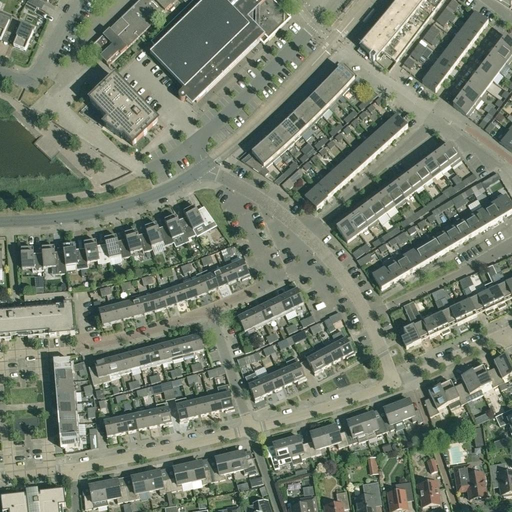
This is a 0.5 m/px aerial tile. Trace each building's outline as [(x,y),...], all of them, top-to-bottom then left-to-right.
[(141,0),(91,49),(109,67),(178,0),(141,0)] [(157,49),(156,49),(150,55),(184,90),(180,94),(179,95),(178,96),(178,97),(178,98),(179,99),(179,100),(180,100),(180,101),(181,101),(182,101),(183,101),(184,101),(185,101),(186,100),(190,96),(196,103),(260,42),(264,46),(291,20),(271,0),(194,0),(157,36),(163,43),(157,49)] [(356,3),(353,0),(342,13),(345,16),(356,3)] [(383,54),(396,64),(444,0),(399,0),(391,11),(385,18),(373,33),(360,48),(376,62),(383,54)] [(452,2),(447,8),(454,13),(459,7),(452,2)] [(28,3),(27,3),(24,8),(35,15),(38,9),(31,5),(28,3)] [(441,16),(448,22),(453,16),(445,10),(441,16)] [(375,13),(373,11),(362,24),(365,26),(375,13)] [(468,23),(481,33),(488,24),(475,14),(468,23)] [(444,28),(448,22),(441,16),(436,22),(444,28)] [(0,18),(0,41),(1,42),(5,34),(12,37),(17,26),(19,21),(11,17),(9,22),(0,18)] [(475,42),(481,33),(468,23),(462,32),(475,42)] [(17,26),(12,37),(10,42),(15,44),(13,47),(25,52),(29,44),(30,45),(32,40),(31,39),(36,28),(29,25),(27,30),(22,28),(17,26)] [(428,33),(435,39),(440,33),(432,27),(428,33)] [(468,50),(475,42),(462,32),(455,40),(468,50)] [(439,42),(435,39),(428,33),(423,39),(435,48),(439,42)] [(151,43),(156,49),(157,49),(163,43),(157,36),(151,43)] [(499,47),(511,56),(511,42),(506,38),(499,47)] [(462,59),(468,50),(455,40),(449,49),(462,59)] [(427,50),(425,49),(427,46),(421,42),(415,51),(422,56),(427,50)] [(507,67),(511,60),(511,56),(499,47),(492,55),(507,67)] [(455,68),(462,59),(449,49),(442,58),(455,68)] [(417,62),(422,56),(415,51),(410,57),(417,62)] [(507,67),(492,55),(486,64),(499,74),(505,66),(507,67)] [(449,76),(455,68),(442,58),(435,66),(449,76)] [(408,59),(404,65),(410,70),(415,64),(408,59)] [(492,82),(499,74),(486,64),(479,72),(492,82)] [(442,85),(449,76),(435,66),(429,75),(442,85)] [(341,69),(334,76),(349,90),(353,93),(360,86),(341,69)] [(486,91),(492,82),(479,72),(473,81),(486,91)] [(435,94),(442,85),(429,75),(422,84),(435,94)] [(343,97),(349,90),(334,76),(328,83),(343,97)] [(124,137),(133,147),(145,135),(158,123),(115,78),(101,92),(90,102),(109,122),(104,126),(103,126),(122,140),(123,139),(122,138),(124,137)] [(480,99),(486,91),(473,81),(466,90),(481,101),(480,99)] [(336,104),(343,97),(328,83),(321,90),(336,104)] [(329,111),(336,104),(321,90),(315,96),(329,111)] [(476,108),(481,101),(466,90),(460,98),(475,110),(475,109),(473,108),(474,106),(476,108)] [(367,107),(372,102),(377,98),(374,94),(364,103),(367,107)] [(322,118),(329,111),(315,96),(308,103),(322,118)] [(468,119),(475,110),(460,98),(453,107),(468,119)] [(315,125),(322,118),(308,103),(301,110),(315,125)] [(362,112),(367,107),(364,103),(358,108),(362,112)] [(490,121),(492,117),(496,112),(492,109),(486,118),(490,121)] [(309,131),(315,125),(301,110),(294,116),(309,131)] [(349,117),(352,120),(357,115),(354,112),(349,117)] [(503,117),(499,114),(495,119),(501,124),(505,119),(503,117)] [(301,138),(309,131),(294,116),(287,123),(301,138)] [(388,124),(399,136),(408,129),(397,116),(388,124)] [(347,125),(352,120),(349,117),(344,121),(347,125)] [(294,145),(301,138),(287,123),(280,129),(294,145)] [(391,144),(399,136),(388,124),(380,131),(391,144)] [(334,130),(337,133),(343,129),(340,125),(334,130)] [(491,125),(485,132),(489,135),(495,128),(491,125)] [(287,151),(294,145),(280,129),(273,136),(287,151)] [(332,138),(337,133),(334,130),(329,134),(332,138)] [(383,151),(391,144),(380,131),(372,138),(383,151)] [(511,153),(511,134),(508,131),(499,143),(511,153)] [(280,158),(287,151),(273,136),(266,142),(280,158)] [(320,143),(323,146),(328,142),(325,138),(320,143)] [(375,158),(383,151),(372,138),(364,146),(375,158)] [(273,164),(280,158),(266,142),(259,149),(273,164)] [(318,151),(323,146),(320,143),(314,148),(318,151)] [(367,165),(375,158),(364,146),(356,153),(367,165)] [(440,153),(452,169),(462,162),(449,146),(440,153)] [(266,170),(273,164),(259,149),(252,155),(254,158),(249,162),(247,158),(242,163),(265,178),(269,174),(266,170)] [(305,156),(308,159),(313,155),(310,151),(305,156)] [(359,172),(367,165),(356,153),(348,160),(359,172)] [(452,169),(440,153),(431,160),(441,174),(450,167),(452,169)] [(303,164),(308,159),(305,156),(300,161),(303,164)] [(351,180),(359,172),(348,160),(340,167),(351,180)] [(432,181),(441,174),(431,160),(422,167),(432,181)] [(290,169),(293,173),(299,168),(296,164),(290,169)] [(343,187),(351,180),(340,167),(332,174),(343,187)] [(423,188),(432,181),(422,167),(413,173),(423,188)] [(288,177),(293,173),(290,169),(288,172),(285,174),(288,177)] [(414,194),(423,188),(413,173),(403,180),(414,194)] [(335,194),(343,187),(332,174),(324,182),(335,194)] [(476,179),(474,175),(468,179),(470,183),(476,179)] [(286,179),(283,176),(275,183),(279,186),(286,179)] [(457,176),(451,181),(456,187),(462,183),(457,176)] [(405,201),(414,194),(403,180),(394,187),(406,203),(407,203),(405,201)] [(287,193),(287,192),(294,186),(289,181),(282,187),(286,192),(287,193)] [(487,181),(481,184),(484,190),(490,186),(487,181)] [(327,201),(335,194),(324,182),(316,189),(315,187),(314,187),(328,202),(327,201)] [(462,183),(457,187),(459,191),(465,187),(462,183)] [(317,212),(328,202),(314,187),(303,197),(317,212)] [(397,210),(406,203),(394,187),(385,194),(397,210)] [(453,189),(447,193),(450,197),(456,193),(453,189)] [(397,210),(385,194),(376,201),(387,215),(395,208),(397,210)] [(444,196),(438,200),(440,204),(446,200),(444,196)] [(492,203),(502,220),(511,214),(511,207),(506,197),(493,205),(492,203)] [(378,221),(387,215),(376,201),(367,207),(379,224),(379,223),(378,221)] [(434,202),(428,206),(431,210),(437,206),(434,202)] [(492,226),(502,220),(492,203),(482,209),(492,226)] [(193,231),(204,225),(205,228),(214,223),(205,210),(198,214),(194,207),(190,209),(190,208),(186,210),(187,211),(183,213),(187,221),(193,231)] [(370,230),(379,224),(367,207),(358,214),(370,230)] [(425,208),(419,212),(422,216),(427,212),(425,208)] [(482,232),(492,226),(482,209),(472,214),(482,232)] [(369,231),(370,230),(358,214),(349,221),(359,235),(368,229),(369,231)] [(473,238),(482,232),(472,214),(462,220),(473,238)] [(409,225),(412,223),(418,219),(415,215),(406,221),(409,225)] [(187,221),(179,224),(176,217),(172,218),(171,217),(167,218),(168,220),(164,222),(168,229),(172,240),(182,236),(184,242),(196,237),(193,231),(187,221)] [(463,243),(473,238),(462,220),(453,226),(463,243)] [(347,244),(359,235),(349,221),(337,230),(347,244)] [(403,229),(409,225),(406,221),(400,225),(403,229)] [(168,229),(159,232),(156,225),(155,225),(154,223),(146,226),(146,228),(145,229),(147,237),(152,248),(163,244),(165,248),(174,244),(172,240),(168,229)] [(453,249),(463,243),(453,226),(452,226),(453,228),(444,234),(453,249)] [(139,239),(136,231),(133,233),(132,231),(128,232),(129,234),(125,235),(127,243),(130,255),(131,254),(142,251),(143,254),(153,251),(152,248),(147,237),(139,239)] [(443,255),(453,249),(444,234),(435,240),(433,238),(443,255)] [(118,245),(116,237),(112,238),(112,236),(108,237),(108,239),(104,240),(106,248),(110,264),(111,267),(121,264),(122,262),(122,260),(132,258),(131,254),(130,255),(127,243),(118,245)] [(433,261),(443,255),(433,238),(423,244),(433,261)] [(97,250),(96,242),(92,243),(92,241),(87,242),(88,243),(84,244),(85,252),(87,264),(88,264),(98,262),(98,266),(110,264),(106,248),(97,250)] [(76,253),(75,245),(71,246),(71,244),(67,245),(67,247),(63,247),(64,255),(66,267),(78,266),(79,271),(89,270),(88,264),(87,264),(85,252),(76,253)] [(424,267),(433,261),(423,244),(413,249),(424,267)] [(370,250),(366,245),(361,249),(364,254),(370,250)] [(56,268),(57,276),(67,275),(66,267),(64,255),(55,256),(54,248),(50,248),(50,247),(46,247),(46,249),(42,249),(42,257),(43,269),(56,268)] [(34,258),(33,250),(29,250),(29,248),(25,248),(25,250),(21,250),(22,270),(34,270),(35,273),(44,273),(43,269),(42,257),(34,258)] [(414,273),(424,267),(413,249),(413,250),(414,252),(405,257),(404,255),(403,255),(414,273)] [(404,278),(414,273),(403,255),(394,261),(404,278)] [(369,256),(357,263),(361,268),(372,261),(369,256)] [(382,264),(384,267),(394,284),(404,278),(394,261),(392,258),(382,264)] [(233,267),(239,281),(241,280),(242,282),(251,278),(250,278),(243,262),(233,267)] [(229,285),(239,281),(233,267),(223,270),(222,268),(229,285)] [(382,292),(394,284),(384,267),(371,274),(382,292)] [(487,293),(495,309),(497,308),(498,311),(506,307),(503,301),(507,299),(497,276),(493,267),(486,270),(492,284),(495,289),(487,293)] [(219,290),(229,285),(222,268),(212,273),(219,290)] [(212,273),(211,273),(210,271),(201,275),(209,294),(219,290),(212,273)] [(511,281),(506,284),(501,274),(497,276),(507,299),(511,297),(511,298),(511,281)] [(198,298),(209,294),(201,275),(197,277),(199,281),(193,284),(198,298)] [(188,302),(198,298),(193,284),(183,287),(182,285),(188,302)] [(177,306),(188,302),(182,285),(171,288),(177,306)] [(167,309),(177,306),(171,288),(161,292),(167,309)] [(287,295),(295,312),(300,309),(299,307),(304,305),(296,289),(297,289),(297,288),(288,293),(289,294),(287,295)] [(469,302),(460,306),(467,322),(477,317),(475,314),(479,312),(474,299),(471,293),(469,289),(464,291),(469,302)] [(156,313),(167,309),(161,292),(160,292),(161,294),(152,298),(156,313)] [(24,297),(24,302),(70,298),(70,293),(24,297)] [(493,310),(495,309),(487,293),(474,299),(479,312),(484,310),(486,316),(494,312),(493,310)] [(285,317),(295,312),(287,295),(277,300),(285,317)] [(145,316),(141,301),(140,296),(129,298),(130,301),(135,319),(145,316)] [(145,316),(156,313),(152,298),(141,301),(145,316)] [(446,312),(452,325),(456,323),(457,326),(467,322),(460,306),(451,310),(446,299),(440,302),(442,306),(445,313),(446,312)] [(275,321),(285,317),(277,300),(267,305),(275,321)] [(124,321),(135,319),(130,301),(119,304),(124,321)] [(114,324),(124,321),(119,304),(119,306),(110,309),(114,324)] [(27,336),(28,336),(28,339),(75,335),(72,305),(64,305),(64,309),(25,312),(27,336)] [(266,326),(275,321),(267,305),(258,309),(266,326)] [(111,325),(114,324),(110,309),(99,311),(103,328),(102,328),(102,329),(112,327),(111,325)] [(256,331),(266,326),(258,309),(248,314),(256,331)] [(19,336),(27,336),(25,312),(17,313),(15,313),(0,314),(0,341),(11,341),(11,337),(17,336),(19,336)] [(418,312),(413,314),(424,338),(428,336),(429,340),(439,335),(432,319),(423,323),(418,312)] [(447,327),(452,325),(446,312),(445,313),(432,319),(439,335),(441,334),(442,337),(450,333),(447,327)] [(256,331),(248,314),(246,315),(245,313),(236,318),(237,318),(245,333),(254,329),(255,331),(256,331)] [(420,340),(424,338),(413,314),(408,317),(413,328),(403,332),(407,340),(402,342),(406,350),(421,344),(420,340)] [(330,334),(336,331),(330,320),(324,323),(330,334)] [(193,354),(194,354),(204,352),(199,335),(200,335),(200,334),(191,337),(191,339),(189,339),(193,354)] [(353,354),(346,340),(344,336),(334,341),(335,343),(343,359),(346,358),(347,360),(355,355),(354,355),(353,354)] [(294,345),(291,338),(286,341),(289,347),(294,345)] [(194,357),(194,354),(193,354),(189,339),(178,342),(183,360),(194,357)] [(173,363),(183,360),(178,342),(168,345),(173,363)] [(334,364),(343,359),(335,343),(325,348),(334,364)] [(162,365),(173,363),(168,345),(157,348),(162,365)] [(152,368),(162,365),(157,348),(147,350),(152,368)] [(324,370),(334,364),(325,348),(316,353),(324,370)] [(141,371),(152,368),(147,350),(137,353),(141,368),(140,369),(141,371)] [(322,371),(324,370),(316,353),(314,351),(304,356),(315,376),(314,376),(315,377),(323,372),(322,371)] [(130,371),(131,371),(140,369),(141,368),(137,353),(126,356),(130,371)] [(132,374),(131,371),(130,371),(126,356),(116,359),(120,377),(132,374)] [(506,390),(504,384),(503,381),(511,376),(511,372),(505,358),(494,363),(498,373),(493,375),(499,387),(501,392),(506,390)] [(121,380),(120,377),(116,359),(105,362),(111,383),(121,380)] [(288,367),(295,384),(297,383),(298,385),(307,381),(307,380),(306,381),(299,365),(296,359),(286,364),(288,367)] [(111,383),(105,362),(103,362),(102,360),(93,363),(94,363),(95,368),(89,370),(94,387),(111,383)] [(55,374),(74,372),(73,363),(71,363),(71,361),(54,363),(55,374)] [(285,388),(295,384),(288,367),(278,371),(285,388)] [(499,387),(493,375),(488,378),(483,368),(472,373),(481,391),(491,386),(493,390),(499,387)] [(275,393),(285,388),(278,371),(268,376),(275,393)] [(56,385),(73,383),(72,374),(74,373),(74,372),(55,374),(56,385)] [(483,397),(481,391),(472,373),(461,378),(466,388),(461,391),(467,404),(483,397)] [(265,397),(275,393),(268,376),(258,380),(265,397)] [(263,398),(265,397),(258,380),(253,383),(254,385),(249,387),(255,402),(256,403),(255,403),(255,404),(264,400),(263,398)] [(57,395),(76,394),(76,393),(73,393),(73,383),(56,385),(57,395)] [(176,400),(173,390),(171,383),(166,384),(171,402),(176,400)] [(467,404),(461,391),(455,393),(451,383),(440,388),(448,406),(451,412),(467,404)] [(166,403),(171,402),(166,384),(162,386),(166,403)] [(217,389),(218,394),(222,412),(225,412),(225,414),(235,411),(234,411),(228,387),(217,389)] [(438,411),(448,406),(440,388),(429,394),(433,404),(426,407),(430,419),(439,415),(438,411)] [(103,390),(95,392),(96,397),(97,400),(98,400),(105,398),(103,390)] [(58,406),(77,405),(76,394),(57,395),(58,406)] [(212,415),(222,412),(218,394),(208,397),(212,415)] [(201,417),(212,415),(208,397),(197,400),(201,417)] [(191,420),(187,402),(186,400),(175,402),(180,423),(180,424),(179,424),(180,425),(189,422),(189,420),(191,420)] [(191,420),(201,417),(197,400),(187,402),(191,420)] [(396,406),(402,422),(411,419),(413,424),(417,422),(418,425),(423,423),(419,411),(414,413),(409,402),(396,406)] [(172,426),(168,409),(167,404),(156,407),(157,409),(161,427),(163,427),(163,429),(173,426),(172,426)] [(59,417),(78,415),(77,405),(58,406),(59,417)] [(394,425),(402,422),(396,406),(384,411),(387,419),(381,421),(386,434),(396,430),(394,425)] [(150,429),(161,427),(157,409),(146,411),(150,429)] [(511,410),(496,418),(500,428),(509,424),(511,429),(509,430),(511,437),(511,410)] [(139,432),(150,429),(146,411),(136,414),(139,432)] [(129,434),(139,432),(136,414),(125,416),(129,434)] [(60,428),(79,426),(78,415),(59,417),(60,428)] [(381,421),(376,423),(373,415),(360,420),(368,442),(377,439),(376,437),(386,434),(381,421)] [(118,436),(129,434),(125,416),(114,418),(118,436)] [(116,437),(118,436),(114,418),(113,419),(114,421),(104,423),(108,440),(107,440),(107,441),(116,439),(116,437)] [(359,445),(368,442),(360,420),(347,424),(350,432),(344,434),(349,447),(358,443),(359,445)] [(61,438),(80,437),(79,426),(60,428),(61,438)] [(344,434),(339,435),(336,428),(323,432),(328,448),(337,445),(338,450),(349,447),(344,434)] [(320,450),(328,448),(323,432),(310,436),(313,443),(307,445),(311,458),(321,455),(320,450)] [(61,438),(62,450),(78,448),(78,447),(80,446),(80,437),(61,438)] [(307,445),(301,447),(299,439),(287,442),(286,440),(292,464),(293,467),(303,464),(302,461),(311,458),(307,445)] [(283,466),(292,464),(286,440),(278,443),(279,444),(273,446),(276,457),(270,459),(275,472),(280,471),(279,467),(283,466)] [(229,457),(234,474),(243,471),(244,476),(249,475),(249,477),(257,475),(252,460),(246,462),(244,454),(229,457)] [(224,476),(234,474),(229,457),(215,461),(217,469),(210,470),(214,484),(225,481),(224,476)] [(434,461),(427,463),(431,475),(438,473),(434,461)] [(210,470),(204,472),(202,464),(188,467),(191,484),(201,481),(202,486),(214,484),(210,470)] [(511,474),(506,476),(505,472),(504,465),(490,468),(492,481),(499,480),(502,497),(503,496),(504,498),(511,497),(511,495),(511,494),(511,474)] [(454,469),(456,483),(458,494),(468,492),(470,502),(472,501),(473,502),(475,503),(477,503),(480,503),(482,502),(484,500),(484,499),(487,499),(485,489),(486,487),(487,484),(486,482),(485,480),(484,478),(483,478),(483,475),(472,477),(470,466),(454,469)] [(182,486),(191,484),(188,467),(174,470),(175,478),(168,480),(172,493),(183,491),(182,486)] [(168,480),(162,481),(160,473),(146,476),(149,493),(159,491),(160,496),(172,493),(168,480)] [(139,495),(149,493),(146,476),(131,480),(133,488),(126,489),(129,503),(141,500),(139,495)] [(265,486),(262,478),(250,482),(252,489),(265,486)] [(126,489),(119,490),(118,482),(103,485),(107,502),(117,500),(118,505),(129,503),(126,489)] [(419,486),(423,509),(431,508),(432,510),(439,509),(438,507),(440,506),(437,492),(438,491),(437,483),(419,486)] [(378,484),(366,486),(367,493),(364,493),(365,499),(356,500),(357,511),(374,511),(373,501),(380,500),(378,484)] [(388,495),(390,511),(404,511),(408,511),(406,501),(413,500),(411,484),(395,486),(396,494),(388,495)] [(108,507),(107,502),(103,485),(89,488),(91,496),(84,498),(85,511),(108,507)] [(29,494),(30,498),(25,498),(25,496),(1,499),(2,511),(63,511),(63,507),(66,507),(64,492),(40,495),(40,497),(35,497),(35,494),(29,494)] [(324,508),(324,511),(343,511),(349,511),(347,494),(336,495),(338,506),(324,508)] [(316,511),(315,499),(301,501),(301,507),(291,509),(291,511),(289,511),(316,511)]
